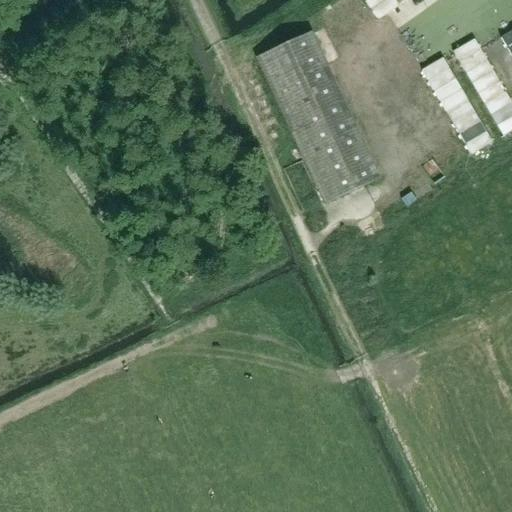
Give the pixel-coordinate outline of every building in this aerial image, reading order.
[(511,30),(499,38),(511,60),(511,30)] [(255,57),(324,204),(379,179),(310,32),(255,57)] [(511,112),(471,41),(449,54),(501,144),(511,137),(511,112)] [(379,78),(395,68),(384,51),(368,61),(379,78)] [(443,61),(419,75),(468,161),(493,147),(443,61)] [(377,316),(394,309),(388,293),(371,299),(377,316)]
